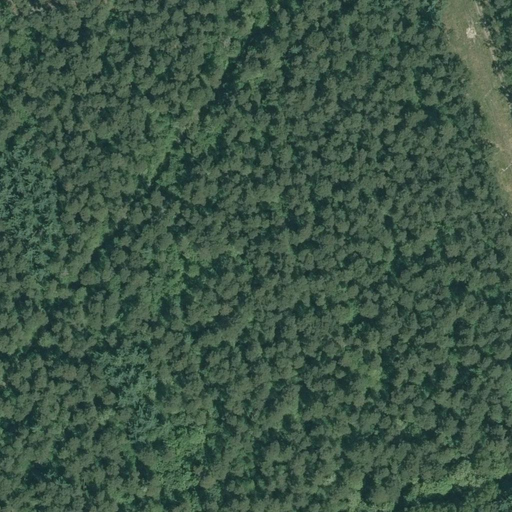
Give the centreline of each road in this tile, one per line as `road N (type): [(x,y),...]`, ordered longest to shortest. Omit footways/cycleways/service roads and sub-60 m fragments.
road 1 (track): [(0,400),(274,0)]
road 2 (track): [(511,159),(460,0)]
road 3 (track): [(388,511),(511,473)]
